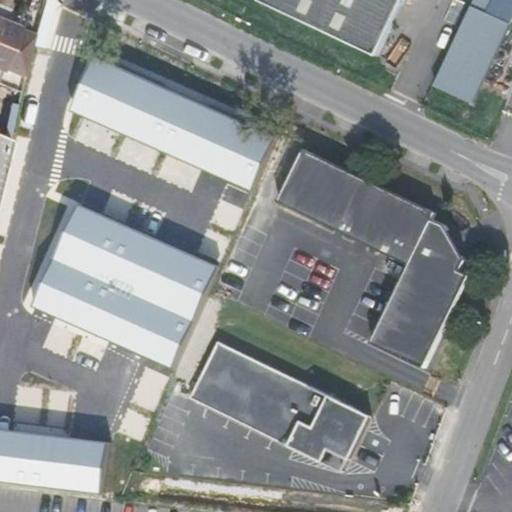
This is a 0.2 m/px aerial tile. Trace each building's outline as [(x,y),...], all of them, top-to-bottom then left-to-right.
[(264,0),(263,4),(381,60),(409,0),(264,0)] [(443,84),(481,102),(511,36),(511,19),(480,5),(443,84)] [(0,67),(25,78),(36,35),(0,19),(0,67)] [(442,203),(313,131),(285,182),(290,184),(282,201),(405,264),(369,328),(378,333),(373,344),(425,370),(471,278),(466,275),(471,267),(466,264),(467,263),(464,258),(468,252),(450,215),(439,209),(442,203)] [(0,176),(9,143),(0,138),(0,176)] [(372,415),(219,343),(191,401),(323,463),(329,449),(349,459),(372,415)] [(10,417),(45,424),(63,353),(27,344),(25,352),(0,345),(0,390),(13,395),(10,417)]
